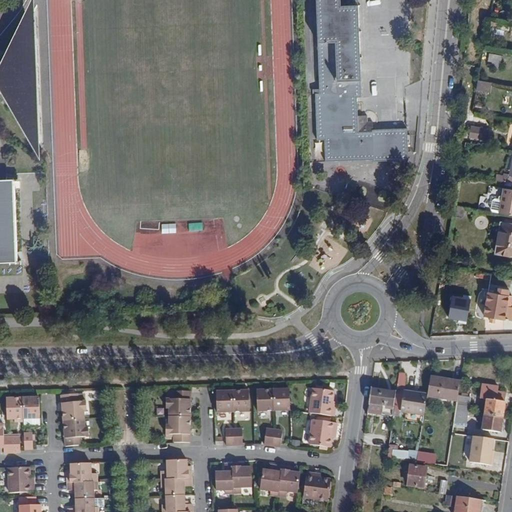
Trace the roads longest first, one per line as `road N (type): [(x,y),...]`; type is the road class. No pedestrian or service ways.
road 1 (tertiary): [(0,365),(166,355)]
road 2 (tertiary): [(166,355),(0,349)]
road 3 (residential): [(435,146),(412,209),(355,280)]
road 4 (residential): [(56,459),(204,455)]
road 5 (residential): [(204,455),(346,466)]
road 6 (residential): [(346,466),(361,343)]
